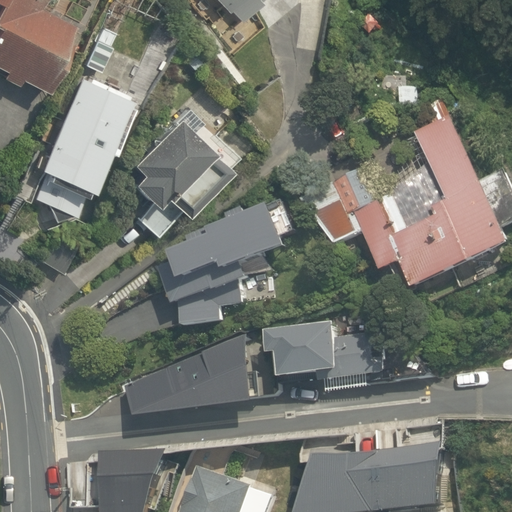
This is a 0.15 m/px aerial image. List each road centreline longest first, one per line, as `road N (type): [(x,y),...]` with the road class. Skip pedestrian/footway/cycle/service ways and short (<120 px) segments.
road 1 (residential): [(30,445),(511,399)]
road 2 (residential): [(0,327),(21,360),(30,445)]
